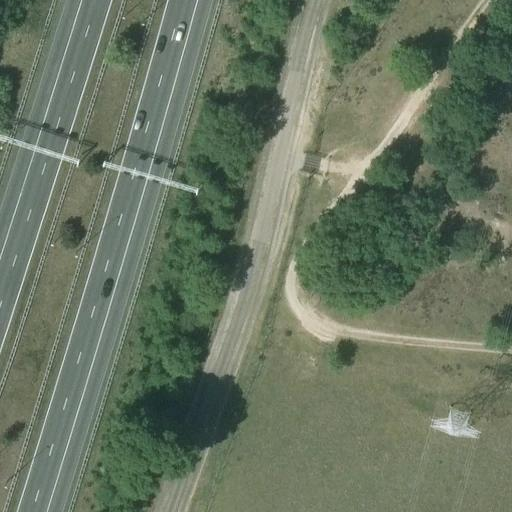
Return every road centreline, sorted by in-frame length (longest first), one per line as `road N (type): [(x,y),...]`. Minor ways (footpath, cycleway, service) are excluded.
road 1 (unclassified): [(169,511),(246,296),(315,0)]
road 2 (motorway): [(37,511),(180,0)]
road 3 (track): [(511,351),(357,337),(301,316),(289,291),(302,249),(361,173)]
road 4 (motorway): [(95,0),(0,292)]
road 5 (track): [(361,173),(484,0)]
